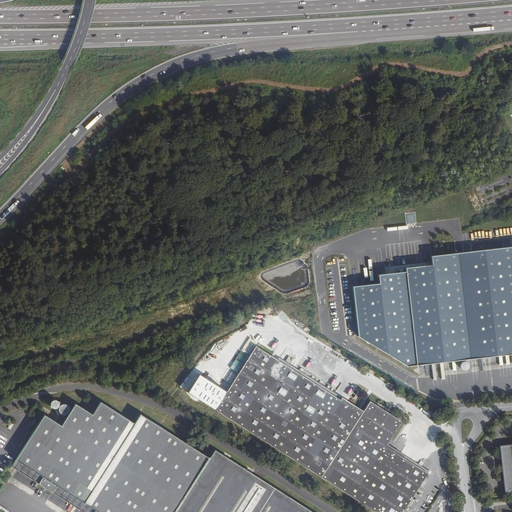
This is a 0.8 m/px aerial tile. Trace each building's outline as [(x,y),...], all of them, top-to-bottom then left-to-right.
[(375,284),(348,287),(354,337),(403,367),(511,353),(511,247),(428,257),(429,265),(402,269),(403,272),(375,275),(375,284)] [(360,415),(253,347),(219,400),(213,410),(374,511),(403,511),(428,474),(385,447),(400,421),(368,401),(360,415)] [(68,405),(60,401),(60,400),(52,397),(50,403),(65,411),(68,405)] [(11,467),(80,511),(311,511),(213,451),(208,459),(139,415),(133,424),(99,402),(91,415),(74,404),(60,426),(44,416),(11,467)] [(511,446),(500,448),(505,493),(511,492),(511,446)]
